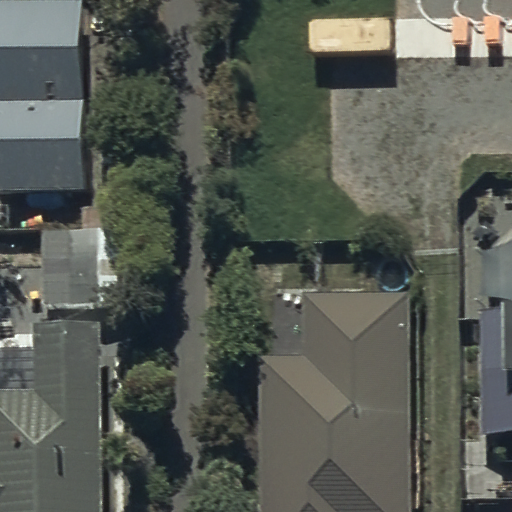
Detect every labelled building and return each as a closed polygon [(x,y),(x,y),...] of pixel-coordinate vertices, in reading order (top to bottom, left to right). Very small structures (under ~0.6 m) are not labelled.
[(93,18),(0,17),(0,121),(0,122),(0,126),(0,204),(92,205),(93,18)] [(46,243),(45,316),(134,317),(135,244),(46,243)] [(371,272),(372,305),(311,306),(310,368),(267,368),(264,511),(414,511),(413,305),(399,305),(398,271),(371,272)] [(511,323),(485,324),(488,445),(511,444),(511,323)] [(0,511),(109,511),(111,344),(43,344),(42,410),(0,409),(0,511)]
